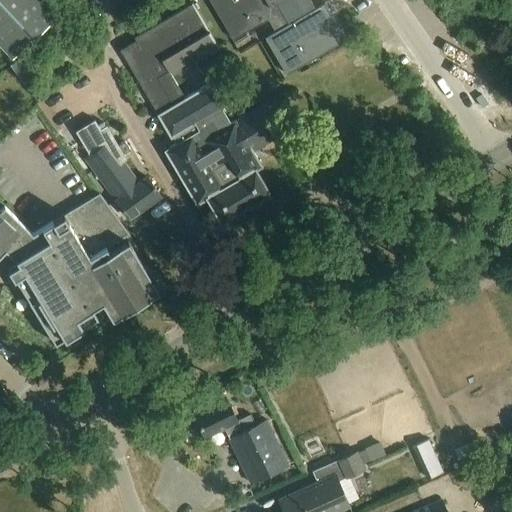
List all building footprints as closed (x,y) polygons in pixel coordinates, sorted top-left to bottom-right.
[(0,0),(0,47),(9,57),(52,18),(35,0),(0,0)] [(267,20),(274,32),(288,24),(276,4),(283,0),(208,0),(232,40),(267,20)] [(218,48),(192,4),(133,38),(136,41),(120,51),(170,138),(173,137),(177,144),(164,151),(195,205),(207,198),(220,222),(268,193),(255,170),(261,166),(252,151),(277,137),(260,107),(235,121),(234,119),(229,123),(221,108),(225,106),(212,82),(184,98),(171,75),(218,48)] [(307,13),(288,24),(274,32),(291,61),(335,36),(326,20),(315,27),(307,13)] [(24,84),(32,78),(19,59),(11,65),(24,84)] [(115,200),(115,201),(129,190),(129,191),(138,186),(137,184),(121,163),(126,160),(106,125),(99,129),(94,121),(76,132),(89,155),(85,157),(116,199),(115,200)] [(146,177),(137,184),(138,186),(129,191),(129,190),(115,201),(128,219),(160,196),(146,177)] [(0,258),(13,247),(21,260),(7,268),(55,345),(97,319),(91,310),(101,303),(112,320),(158,292),(127,242),(108,253),(105,248),(124,237),(98,194),(31,235),(3,207),(0,210),(0,258)] [(237,422),(226,399),(192,415),(204,438),(225,428),(230,438),(227,439),(249,484),(287,466),(265,421),(250,428),(245,418),(237,422)] [(413,460),(421,478),(446,468),(438,449),(413,460)] [(364,470),(357,452),(312,472),(317,483),(279,500),(283,511),(336,511),(349,507),(338,482),(364,470)] [(445,511),(441,501),(415,511),(445,511)]
